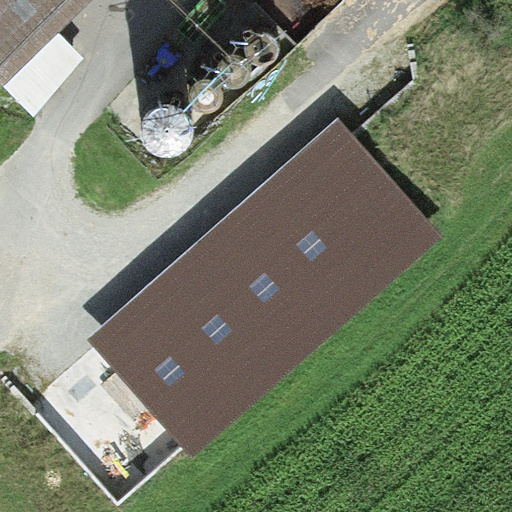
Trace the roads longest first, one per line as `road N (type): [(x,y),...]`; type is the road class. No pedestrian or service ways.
road 1 (track): [(412,0),(182,200),(114,229),(61,230),(28,182),(0,251)]
road 2 (track): [(0,198),(28,182),(177,0)]
